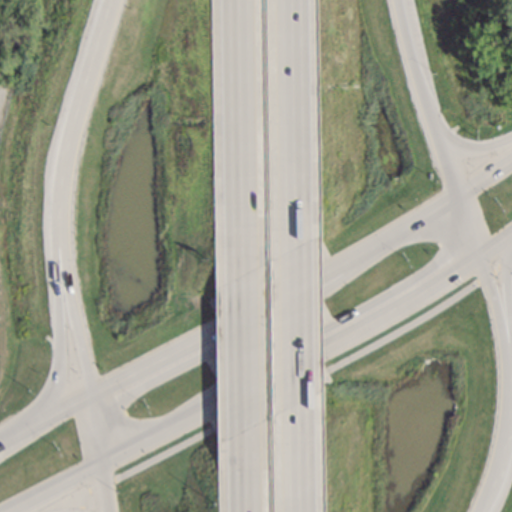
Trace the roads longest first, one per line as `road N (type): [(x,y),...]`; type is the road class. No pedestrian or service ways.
road 1 (secondary): [(100,469),(430,295),(481,260)]
road 2 (secondary): [(458,188),(87,395)]
road 3 (motorway): [(236,0),(239,275)]
road 4 (motorway): [(293,244),(289,0)]
road 5 (motorway): [(111,0),(70,153),(65,237)]
road 6 (motorway): [(458,188),(399,0)]
road 7 (motorway): [(65,237),(61,378),(33,425)]
road 8 (motorway): [(294,412),(293,244)]
road 9 (motorway): [(65,237),(87,395)]
road 10 (motorway): [(239,275),(238,432)]
road 11 (motorway): [(479,511),(508,438),(511,371)]
road 12 (motorway): [(511,371),(511,251)]
